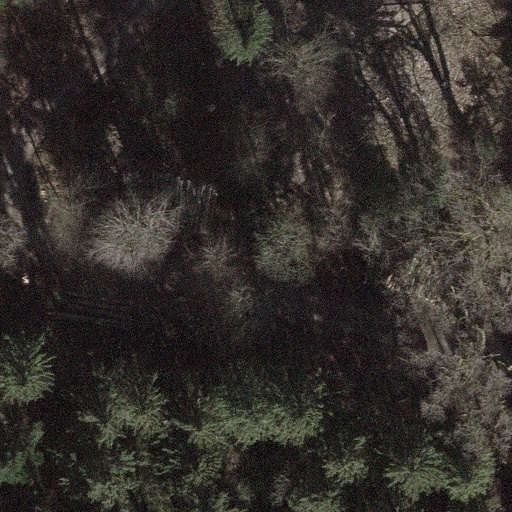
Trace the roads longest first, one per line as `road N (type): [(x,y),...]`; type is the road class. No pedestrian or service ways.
road 1 (track): [(511,360),(0,226)]
road 2 (track): [(0,163),(166,0)]
